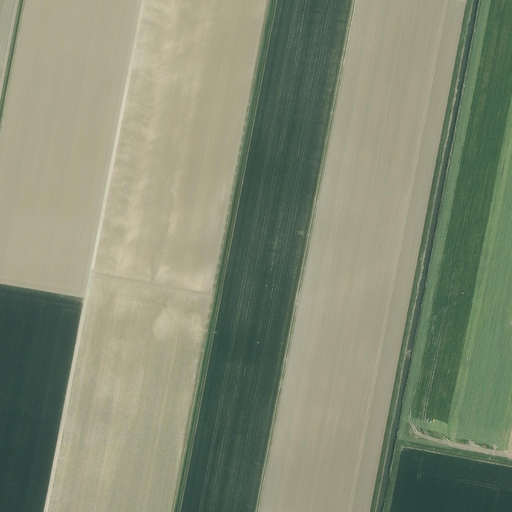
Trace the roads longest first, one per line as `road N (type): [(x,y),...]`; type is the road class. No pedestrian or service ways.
road 1 (track): [(256,511),(354,0)]
road 2 (track): [(47,511),(129,75)]
